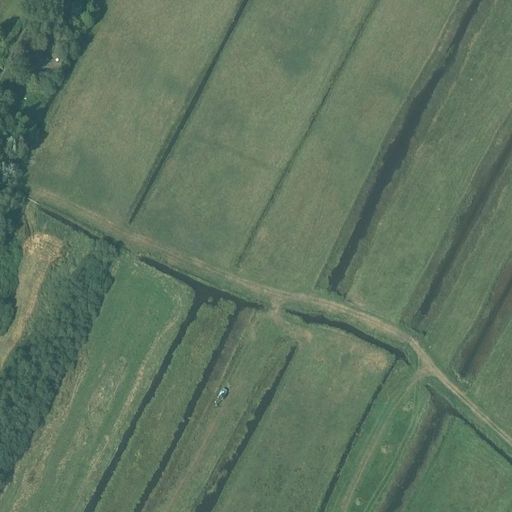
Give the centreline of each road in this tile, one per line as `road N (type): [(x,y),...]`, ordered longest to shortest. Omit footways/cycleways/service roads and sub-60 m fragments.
road 1 (track): [(511,441),(387,326),(218,278),(138,241),(16,511)]
road 2 (track): [(138,241),(44,192),(29,217),(30,262),(17,318)]
